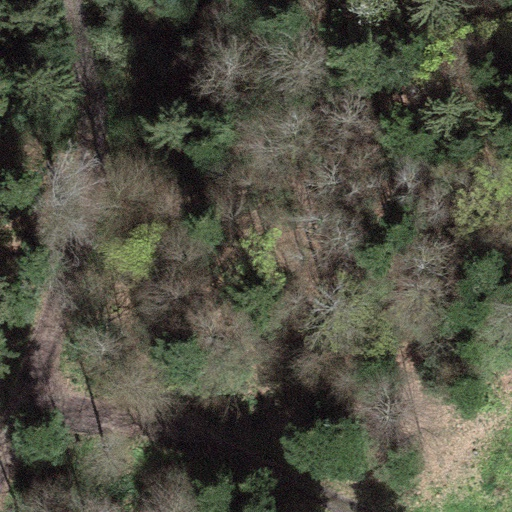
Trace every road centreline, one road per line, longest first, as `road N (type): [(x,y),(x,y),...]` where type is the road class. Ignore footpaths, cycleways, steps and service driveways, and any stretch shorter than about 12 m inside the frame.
road 1 (track): [(52,319),(254,306),(464,435),(493,511)]
road 2 (track): [(0,466),(105,173),(63,0)]
